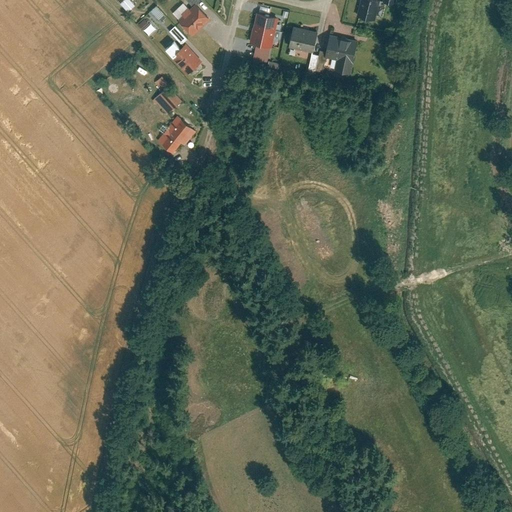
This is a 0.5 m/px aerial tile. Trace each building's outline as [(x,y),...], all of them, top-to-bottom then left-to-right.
[(133,0),(125,0),(123,3),(131,11),(138,5),(133,0)] [(377,0),(360,0),(357,17),(373,21),(377,0)] [(208,18),(195,4),(177,21),(191,35),(208,18)] [(158,6),(152,12),(161,21),(167,15),(158,6)] [(278,17),(256,12),(249,41),(256,43),(270,47),(278,17)] [(156,29),(146,19),(140,25),(151,35),(156,29)] [(179,25),(172,30),(182,44),(189,39),(179,25)] [(318,32),(293,26),(288,46),(313,52),(318,32)] [(348,38),(329,34),(325,54),(337,57),(351,60),(353,61),(358,44),(347,42),(348,38)] [(200,60),(185,43),(169,58),(184,74),(200,60)] [(270,47),(256,43),(253,55),(267,58),(270,47)] [(337,57),(334,72),(347,75),(351,60),(337,57)] [(169,85),(162,77),(154,84),(161,92),(167,87),(169,85)] [(180,100),(167,87),(161,92),(160,94),(173,107),(180,100)] [(195,131),(178,116),(159,138),(174,151),(182,142),(184,144),(195,131)]
